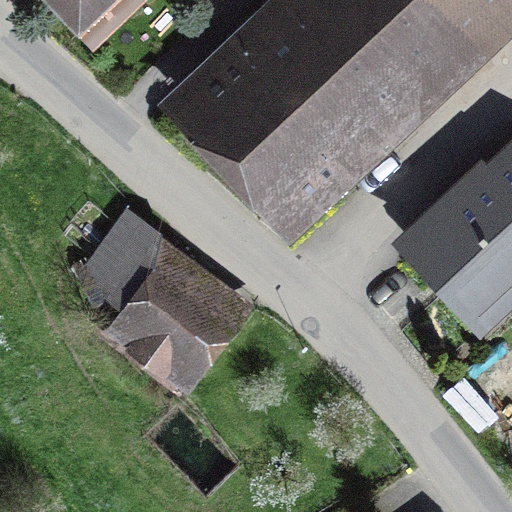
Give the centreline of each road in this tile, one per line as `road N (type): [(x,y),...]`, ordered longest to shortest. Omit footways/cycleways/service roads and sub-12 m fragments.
road 1 (residential): [(0,29),(304,309),(441,448),(489,511)]
road 2 (track): [(278,286),(511,63)]
